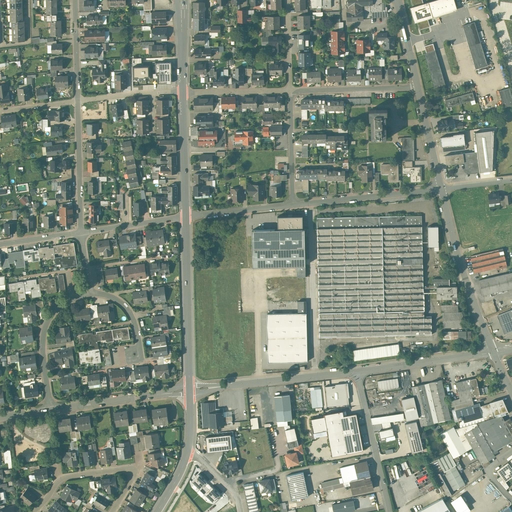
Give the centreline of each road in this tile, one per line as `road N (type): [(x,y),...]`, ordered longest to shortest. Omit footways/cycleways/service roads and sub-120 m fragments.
road 1 (tertiary): [(189,390),(186,217)]
road 2 (tertiary): [(493,352),(441,188)]
road 3 (residential): [(189,390),(356,371)]
road 4 (residential): [(112,511),(133,475),(124,468),(64,477),(32,511)]
road 5 (residential): [(292,205),(441,188)]
road 6 (residential): [(389,511),(356,371)]
road 7 (residential): [(50,411),(44,328),(54,309),(88,293)]
road 8 (residential): [(50,411),(189,390)]
road 9 (residential): [(356,371),(493,352)]
road 10 (residential): [(76,101),(80,232)]
road 11 (residential): [(289,90),(417,87)]
road 12 (tertiary): [(186,217),(182,92)]
